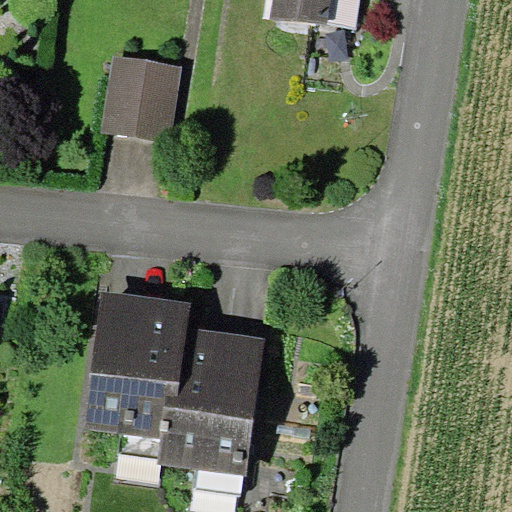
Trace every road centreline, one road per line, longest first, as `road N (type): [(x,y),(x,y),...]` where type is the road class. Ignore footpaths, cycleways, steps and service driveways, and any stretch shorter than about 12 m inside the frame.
road 1 (residential): [(415,247),(0,202)]
road 2 (residential): [(368,511),(415,247)]
road 3 (residential): [(415,247),(450,0)]
